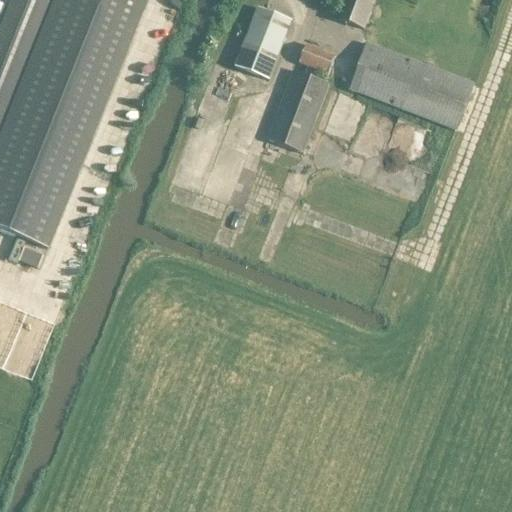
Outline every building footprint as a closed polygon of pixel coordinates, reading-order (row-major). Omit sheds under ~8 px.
[(148,0),(12,0),(0,31),(0,231),(47,250),(148,0)] [(327,0),(330,1),(345,7),(340,20),(366,30),(377,0),(327,0)] [(295,23),(258,9),(235,69),(270,83),(295,23)] [(459,129),(476,84),(370,45),(353,90),(459,129)] [(330,75),(337,57),(308,46),(302,64),(309,66),(305,75),(296,72),(270,141),(306,154),(332,85),(317,79),(320,71),(330,75)] [(235,111),(201,99),(175,171),(232,191),(260,112),(268,90),(245,82),(235,111)] [(162,211),(177,171),(164,167),(149,206),(162,211)] [(321,184),(314,200),(350,213),(356,197),(321,184)] [(246,239),(263,245),(277,205),(260,199),(246,239)]
